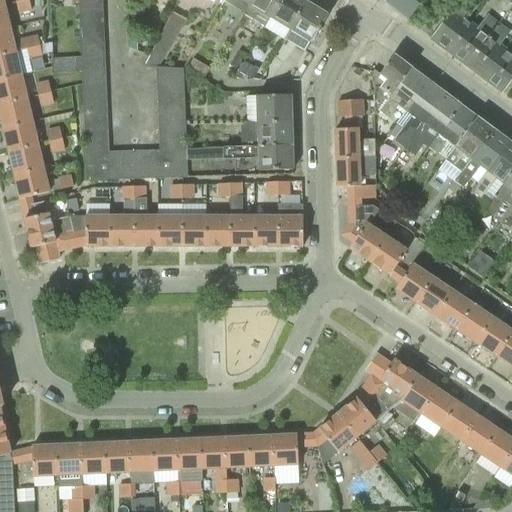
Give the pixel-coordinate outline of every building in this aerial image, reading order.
[(29,0),(28,0),(17,3),(20,14),(32,11),(31,9),(29,0)] [(78,0),(79,9),(104,8),(103,0),(78,0)] [(225,0),(224,2),(244,15),(252,0),(225,0)] [(257,17),(267,23),(280,0),(252,0),(244,15),(255,22),(257,17)] [(264,27),(285,40),(308,4),(301,0),(280,0),(267,23),(264,27)] [(385,0),(384,2),(409,21),(424,0),(385,0)] [(450,53),(473,23),(468,19),(478,6),(469,0),(462,0),(453,12),(454,13),(433,40),(450,53)] [(308,4),(285,40),(306,53),(328,16),(315,8),(308,4)] [(0,31),(11,28),(8,16),(6,5),(0,6),(0,31)] [(79,21),(104,20),(104,8),(79,9),(79,21)] [(159,68),(163,62),(187,20),(173,12),(145,66),(156,67),(159,68)] [(450,53),(466,65),(499,23),(488,14),(479,27),(473,23),(450,53)] [(80,33),(105,32),(104,20),(79,21),(80,33)] [(489,83),(511,52),(501,44),(511,32),(499,23),(466,65),(489,83)] [(0,55),(17,51),(14,41),(11,28),(0,31),(0,55)] [(80,45),(105,44),(105,32),(80,33),(80,45)] [(40,45),(38,36),(26,39),(29,48),(40,45)] [(81,57),(106,56),(105,44),(80,45),(81,57)] [(31,60),(43,57),(40,45),(29,48),(31,60)] [(0,80),(22,75),(19,63),(31,60),(29,48),(17,51),(0,55),(0,80)] [(501,92),(502,91),(511,78),(511,52),(489,83),(501,92)] [(81,69),(106,68),(106,56),(81,57),(81,69)] [(378,115),(380,112),(412,69),(394,56),(380,75),(373,70),(374,115),(378,115)] [(157,79),(184,78),(184,69),(159,68),(156,67),(157,79)] [(82,81),(107,80),(106,68),(81,69),(82,81)] [(397,106),(405,112),(428,81),(412,69),(380,112),(389,118),(397,106)] [(0,104),(28,98),(22,75),(0,80),(0,104)] [(157,91),(185,90),(184,78),(157,79),(157,91)] [(82,93),(107,92),(107,80),(82,81),(82,93)] [(38,96),(51,93),(49,81),(36,84),(38,96)] [(405,148),(445,94),(428,81),(405,112),(412,117),(394,141),(405,148)] [(158,103),(185,102),(185,90),(157,91),(158,103)] [(83,105),(108,104),(107,92),(82,93),(83,105)] [(41,107),(54,104),(51,93),(38,96),(41,107)] [(427,139),(433,143),(461,105),(445,94),(405,148),(415,155),(427,139)] [(247,122),(292,121),(292,119),(294,119),(294,110),(292,110),(291,95),(246,97),(247,122)] [(0,115),(3,129),(34,122),(28,98),(0,104),(0,115)] [(337,158),(375,156),(375,141),(359,141),(359,129),(358,129),(358,117),(357,101),(339,102),(339,118),(346,118),(347,129),(336,130),(337,158)] [(158,115),(186,114),(185,102),(158,103),(158,115)] [(83,117),(108,116),(108,104),(83,105),(83,117)] [(446,141),(455,147),(477,117),(461,105),(433,143),(429,148),(437,155),(446,141)] [(158,127),(186,126),(186,114),(158,115),(158,127)] [(84,129),(109,128),(108,116),(83,117),(84,129)] [(457,162),(465,168),(493,129),(477,117),(455,147),(446,160),(438,172),(446,178),(454,167),(453,166),(457,162)] [(258,145),(293,144),(292,121),(247,122),(247,124),(241,124),(241,143),(258,143),(258,145)] [(9,152),(39,145),(34,122),(3,129),(9,152)] [(159,139),(186,138),(186,126),(158,127),(159,139)] [(49,142),(62,139),(60,128),(47,131),(49,142)] [(84,141),(109,140),(109,128),(84,129),(84,141)] [(471,178),(478,183),(509,141),(493,129),(465,168),(449,189),(455,194),(461,186),(463,188),(471,178)] [(159,151),(187,150),(186,138),(159,139),(159,151)] [(52,154),(65,151),(62,139),(49,142),(52,154)] [(85,153),(110,152),(109,140),(84,141),(85,153)] [(487,191),(494,197),(511,173),(511,143),(509,141),(478,183),(465,200),(475,207),(487,191)] [(258,158),(258,171),(294,170),(294,166),(295,166),(295,157),(293,157),(293,144),(258,145),(258,147),(223,148),(224,159),(258,158)] [(14,176),(45,168),(39,145),(9,152),(14,176)] [(148,180),(188,179),(187,150),(159,151),(147,151),(148,180)] [(123,180),(135,180),(134,151),(122,152),(123,180)] [(135,180),(148,180),(147,151),(134,151),(135,180)] [(86,181),(123,180),(122,152),(110,152),(85,153),(86,181)] [(349,206),(361,206),(361,200),(372,199),(371,186),(361,187),(360,177),(375,176),(375,156),(337,158),(338,188),(348,187),(349,206)] [(21,200),(32,197),(50,193),(45,168),(14,176),(20,200),(21,200)] [(504,202),(511,207),(511,205),(511,173),(494,197),(482,214),(491,220),(504,202)] [(71,175),(58,178),(58,179),(61,190),(74,187),(71,175)] [(278,196),(290,196),(290,182),(278,183),(278,196)] [(267,196),(278,196),(278,183),(266,183),(267,196)] [(219,198),(230,197),(230,184),(218,184),(219,198)] [(230,197),(242,197),(242,184),(230,184),(230,197)] [(171,199),(182,199),(182,185),(170,186),(171,199)] [(182,199),(194,199),(194,185),(182,185),(182,199)] [(135,187),(134,201),(146,200),(146,186),(135,187)] [(134,201),(135,187),(122,187),(123,201),(124,201),(134,201)] [(77,247),(71,222),(70,217),(52,221),(50,213),(49,213),(46,202),(33,205),(32,197),(21,200),(25,219),(25,220),(32,248),(36,247),(40,264),(59,259),(58,252),(77,247)] [(230,247),(254,247),(254,217),(242,217),(242,197),(230,197),(230,217),(230,247)] [(158,217),(146,217),(146,200),(134,201),(134,247),(158,247),(158,217)] [(110,247),(134,247),(134,201),(124,201),(124,215),(110,215),(110,247)] [(511,225),(511,205),(511,207),(499,223),(505,227),(505,225),(510,229),(511,225)] [(366,223),(368,224),(377,211),(370,206),(361,206),(349,206),(348,207),(349,224),(341,236),(353,243),(366,223)] [(86,247),(110,247),(110,215),(85,216),(85,219),(71,222),(77,247),(86,245),(86,247)] [(158,247),(182,247),(182,217),(158,217),(158,247)] [(182,247),(207,247),(207,217),(182,217),(182,247)] [(207,247),(230,247),(230,217),(207,217),(207,247)] [(254,247),(278,247),(278,217),(254,217),(254,247)] [(278,217),(278,247),(303,247),(303,217),(278,217)] [(368,224),(366,223),(353,243),(350,249),(370,262),(387,237),(368,224)] [(387,237),(370,262),(390,276),(407,250),(387,237)] [(468,267),(484,279),(495,263),(480,251),(468,267)] [(396,288),(416,301),(433,277),(413,263),(396,288)] [(416,301),(436,315),(453,290),(433,277),(416,301)] [(436,315),(455,328),(472,303),(453,290),(436,315)] [(455,328),(476,342),(493,318),(472,303),(455,328)] [(476,342),(496,356),(511,332),(511,330),(493,318),(476,342)] [(511,332),(496,356),(511,366),(511,332)] [(376,423),(402,402),(418,377),(394,360),(391,364),(377,354),(366,371),(372,375),(356,399),(357,399),(376,423)] [(402,402),(419,414),(436,389),(418,377),(402,402)] [(419,414),(442,429),(459,404),(436,389),(419,414)] [(357,438),(376,423),(357,399),(338,414),(357,438)] [(442,429),(461,442),(479,418),(459,404),(442,429)] [(339,454),(357,438),(338,414),(313,434),(318,447),(327,440),(339,454)] [(461,442),(480,454),(497,430),(479,418),(461,442)] [(0,511),(15,511),(13,465),(10,454),(5,430),(0,431),(0,511)] [(480,454),(499,467),(511,448),(511,440),(497,430),(480,454)] [(273,436),(274,467),(298,466),(298,448),(318,447),(313,434),(273,436)] [(250,468),(274,467),(273,436),(249,437),(250,468)] [(225,438),(226,469),(241,468),(250,468),(249,437),(225,438)] [(215,494),(227,494),(226,481),(226,469),(225,438),(200,439),(202,471),(212,470),(212,482),(215,482),(215,494)] [(202,482),(202,471),(200,439),(177,440),(178,471),(178,483),(202,482)] [(155,472),(178,471),(177,440),(154,441),(155,472)] [(156,485),(155,472),(154,441),(129,442),(130,475),(130,486),(156,485)] [(106,476),(130,475),(129,442),(105,443),(106,476)] [(106,485),(106,476),(105,443),(81,444),(83,476),(83,487),(83,500),(94,500),(94,486),(106,485)] [(83,511),(83,500),(83,487),(83,476),(81,444),(57,445),(58,477),(58,489),(71,488),(72,500),(68,501),(68,511),(83,511)] [(32,446),(32,448),(32,460),(33,478),(58,477),(57,445),(32,446)] [(378,463),(386,456),(378,446),(369,453),(378,463)] [(13,465),(32,460),(32,448),(10,454),(13,465)] [(511,476),(511,448),(499,467),(511,476)] [(264,492),(276,492),(275,479),(263,479),(264,492)] [(238,481),(226,481),(227,494),(239,494),(238,481)] [(167,496),(179,496),(178,483),(167,483),(167,496)] [(120,500),(131,500),(130,486),(119,487),(120,500)] [(458,510),(463,495),(457,492),(449,510),(458,510)] [(139,509),(139,511),(155,511),(155,499),(139,499),(139,509)] [(18,511),(34,511),(34,501),(18,502),(18,511)]
